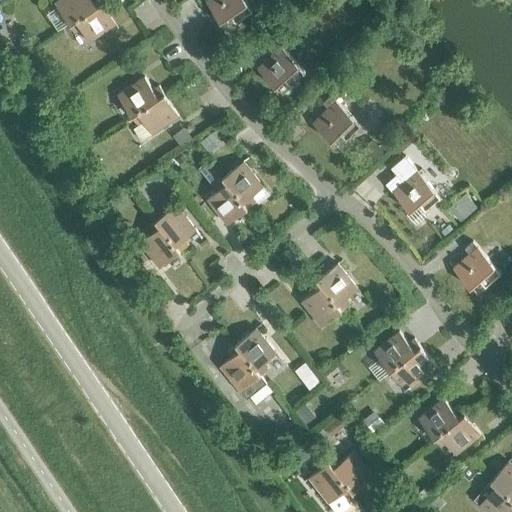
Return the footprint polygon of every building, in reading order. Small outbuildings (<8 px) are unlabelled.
[(67,23),(100,1),(98,0),(54,0),(53,2),(67,23)] [(230,14),(236,21),(252,10),(245,0),(205,0),(220,21),(230,14)] [(100,1),(67,23),(73,32),(79,28),(87,41),(114,23),(100,1)] [(284,78),(290,85),(305,71),(276,39),(268,47),(273,52),(257,67),(275,86),(284,78)] [(0,45),(0,48),(7,60),(18,53),(10,40),(0,45)] [(132,115),(164,93),(159,84),(153,88),(144,75),(117,93),(132,115)] [(164,93),(132,115),(137,123),(133,126),(142,139),(179,114),(164,93)] [(339,132),(346,138),(360,124),(330,94),(323,101),(328,107),(312,122),(331,140),(339,132)] [(397,174),(389,181),(389,186),(393,190),(410,210),(407,213),(415,222),(427,212),(425,209),(440,196),(405,154),(391,167),(397,174)] [(223,176),(248,207),(256,200),(251,195),(263,185),(243,160),(223,176)] [(227,223),(248,207),(223,176),(214,182),(219,188),(207,197),(227,223)] [(113,198),(104,206),(111,215),(121,208),(113,198)] [(155,219),(180,250),(188,243),(184,238),(196,228),(176,203),(155,219)] [(160,266),(180,250),(155,219),(147,225),(152,231),(140,241),(160,266)] [(479,279),(485,286),(501,272),(473,240),(464,247),(469,252),(453,266),(470,286),(479,279)] [(317,278),(342,309),(350,302),(346,297),(357,287),(337,262),(317,278)] [(321,325),(342,309),(317,278),(309,284),(313,290),(301,300),(321,325)] [(236,343),(260,374),(268,367),(264,361),(276,352),(256,327),(236,343)] [(390,370),(421,345),(414,337),(408,341),(399,330),(374,350),(390,370)] [(240,390),(260,374),(236,343),(227,349),(232,355),(220,364),(240,390)] [(421,345),(390,370),(396,378),(402,374),(411,386),(437,365),(421,345)] [(434,437),(465,412),(458,404),(453,409),(443,397),(418,417),(434,437)] [(465,412),(434,437),(440,445),(446,441),(455,453),(481,433),(465,412)] [(329,460),(353,491),(374,475),(354,450),(342,459),(337,453),(329,460)] [(329,460),(309,476),(329,501),(337,511),(339,511),(350,504),(345,498),(353,491),(329,460)] [(491,479),(511,498),(511,463),(508,460),(491,479)] [(488,511),(511,511),(511,498),(491,479),(484,487),(489,492),(479,503),(488,511)]
